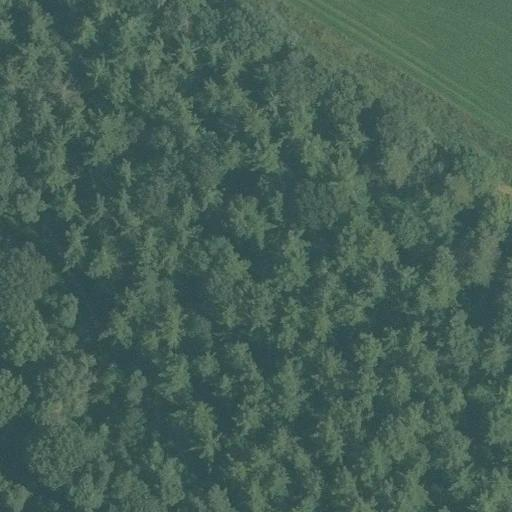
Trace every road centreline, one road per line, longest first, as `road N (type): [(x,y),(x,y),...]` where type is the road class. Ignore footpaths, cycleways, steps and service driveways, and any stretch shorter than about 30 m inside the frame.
road 1 (track): [(511,232),(113,0)]
road 2 (track): [(0,123),(99,343),(154,393),(207,511)]
